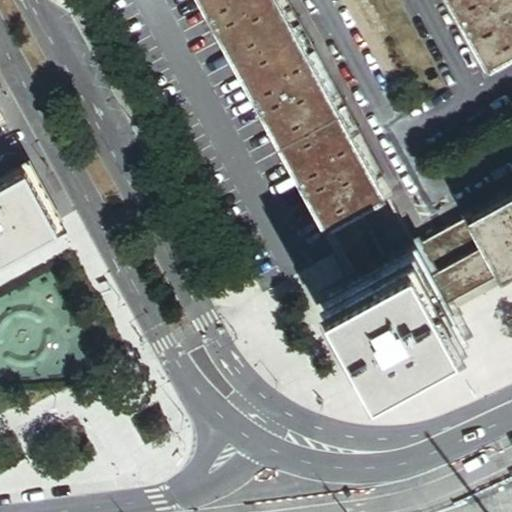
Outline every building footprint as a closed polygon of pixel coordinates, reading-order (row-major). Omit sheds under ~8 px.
[(283,0),(209,0),(328,216),(358,200),(384,186),(385,185),(283,0)] [(511,0),(458,0),(490,58),(511,45),(511,0)] [(0,255),(60,223),(28,165),(0,180),(0,255)] [(373,227),(398,213),(387,192),(384,186),(358,200),(361,206),(373,227)] [(511,189),(472,211),(473,212),(488,240),(496,253),(511,244),(511,189)] [(358,200),(328,216),(347,250),(377,233),(373,227),(361,206),(358,200)] [(433,270),(488,240),(473,212),(418,242),(433,270)] [(388,255),(414,241),(408,230),(398,213),(373,227),(377,233),(388,255)] [(347,250),(353,260),(359,271),(388,255),(377,233),(347,250)] [(388,255),(359,271),(367,286),(354,294),(385,350),(441,319),(426,292),(441,284),(433,270),(418,242),(417,239),(414,241),(388,255)] [(433,270),(441,284),(496,253),(488,240),(433,270)] [(511,244),(496,253),(441,284),(449,298),(511,263),(511,244)] [(464,326),(449,298),(441,284),(426,292),(441,319),(385,350),(354,294),(367,286),(359,271),(330,287),(378,373),(464,326)]
